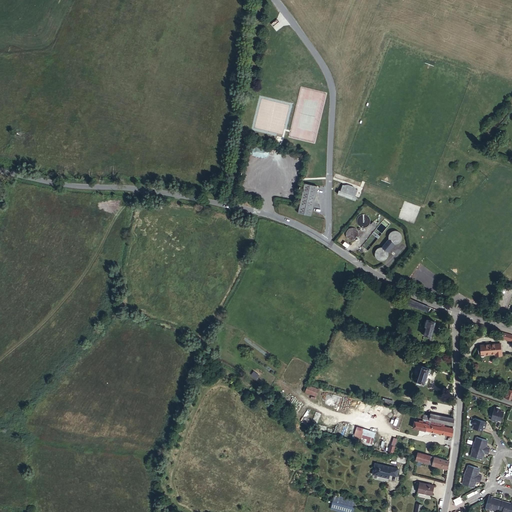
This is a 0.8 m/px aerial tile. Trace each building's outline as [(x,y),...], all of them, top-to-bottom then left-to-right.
[(311,215),(317,187),(305,184),(299,212),(311,215)] [(340,191),(339,190),(338,194),(355,200),(356,196),(355,195),(357,189),(354,188),(354,190),(352,189),(353,186),(347,184),(346,187),(345,187),(345,185),(343,185),(340,191)] [(384,219),(361,247),(367,252),(390,224),(384,219)] [(390,241),(389,238),(382,247),(383,247),(385,248),(387,249),(388,251),(395,244),(393,243),(391,242),(390,241)] [(426,305),(407,298),(405,302),(415,305),(415,308),(428,313),(430,307),(426,305)] [(429,329),(426,338),(432,340),(438,324),(429,321),(427,328),(429,329)] [(504,340),(511,342),(511,334),(503,333),(502,336),(505,337),(504,340)] [(502,346),(486,346),(486,350),(486,356),(496,355),(496,357),(502,357),(502,346)] [(426,372),(420,369),(416,381),(423,383),(426,372)] [(308,385),(305,393),(317,397),(319,389),(308,385)] [(499,408),(493,406),(488,421),(494,423),(495,420),(498,421),(502,411),(498,410),(499,408)] [(449,426),(450,418),(420,410),(419,414),(412,412),(412,416),(419,418),(425,420),(449,426)] [(482,420),(468,417),(466,424),(468,425),(467,428),(478,430),(479,427),(480,427),(482,420)] [(449,432),(449,428),(437,426),(437,427),(424,425),(425,420),(419,418),(418,422),(410,421),(408,429),(425,432),(449,437),(449,432)] [(364,428),(361,440),(372,443),(376,431),(364,428)] [(485,437),(474,434),(472,440),(471,439),(468,449),(469,449),(468,454),(480,458),(482,451),(485,452),(488,444),(484,443),(485,437)] [(393,453),(398,438),(393,437),(389,452),(393,453)] [(416,451),(414,460),(426,464),(429,455),(416,451)] [(445,470),(446,461),(429,455),(426,464),(445,470)] [(397,468),(373,463),(371,475),(387,478),(388,475),(395,476),(397,468)] [(477,469),(465,465),(464,471),(462,471),(460,480),(461,481),(459,486),(472,489),(473,484),(477,485),(480,476),(476,475),(477,469)] [(430,486),(418,483),(416,492),(428,495),(430,486)] [(336,505),(354,509),(356,500),(338,496),(336,505)] [(493,499),(489,498),(484,511),(511,511),(511,503),(511,505),(493,500),(493,499)]
